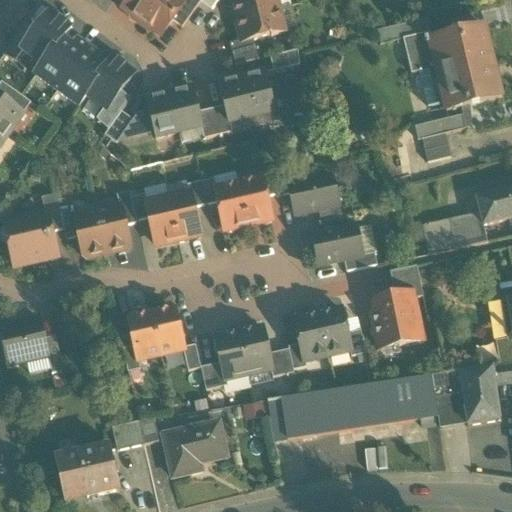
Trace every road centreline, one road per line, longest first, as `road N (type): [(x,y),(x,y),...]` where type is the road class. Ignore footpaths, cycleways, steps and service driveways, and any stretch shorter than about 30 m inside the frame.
road 1 (residential): [(0,286),(39,297),(110,280),(178,284),(282,263)]
road 2 (tertiary): [(511,505),(408,497),(295,511)]
road 3 (residential): [(71,0),(142,55),(190,63)]
